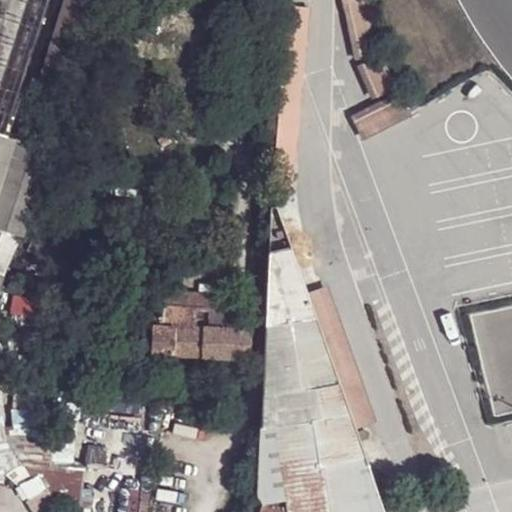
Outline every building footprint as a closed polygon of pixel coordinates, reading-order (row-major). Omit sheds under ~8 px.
[(0,0),(0,130),(6,132),(48,0),(0,0)] [(66,0),(29,113),(49,121),(64,83),(106,0),(66,0)] [(370,0),(342,0),(355,59),(383,52),(370,0)] [(312,6),(290,5),(273,189),(296,191),(312,6)] [(357,64),(372,99),(399,87),(383,54),(357,64)] [(400,90),(355,114),(358,119),(355,121),(366,140),(413,114),(400,90)] [(19,136),(0,195),(0,225),(4,227),(21,233),(27,235),(52,182),(58,168),(63,152),(19,136)] [(271,222),(269,276),(299,265),(283,220),(272,192),(271,222)] [(0,272),(5,275),(21,233),(4,227),(0,239),(0,272)] [(36,234),(29,250),(56,261),(64,245),(36,234)] [(269,276),(263,392),(287,389),(340,380),(308,290),(299,265),(269,276)] [(328,283),(308,290),(340,380),(356,427),(377,419),(328,283)] [(238,309),(239,294),(163,291),(163,306),(238,309)] [(38,316),(39,296),(31,296),(31,305),(14,303),(10,314),(38,316)] [(71,298),(39,296),(38,316),(70,318),(71,298)] [(141,304),(140,324),(154,325),(153,353),(211,356),(250,357),(251,357),(253,329),(238,328),(238,309),(163,306),(141,304)] [(93,380),(94,372),(94,367),(99,367),(99,354),(81,353),(80,380),(93,380)] [(140,357),(115,356),(114,368),(94,372),(93,380),(94,382),(137,384),(140,357)] [(0,358),(0,383),(3,384),(9,361),(0,358)] [(356,427),(340,380),(287,389),(292,422),(315,418),(329,511),(385,511),(363,450),(356,427)] [(142,511),(155,391),(61,384),(60,392),(60,398),(57,437),(1,432),(23,462),(34,479),(38,476),(63,511),(142,511)] [(60,398),(60,392),(42,390),(42,388),(34,387),(34,396),(60,398)] [(287,389),(263,392),(262,427),(292,422),(287,389)] [(262,427),(260,493),(263,500),(259,511),(329,511),(315,418),(292,422),(262,427)] [(465,467),(462,455),(443,460),(446,472),(465,467)] [(0,491),(14,489),(12,475),(11,470),(11,465),(4,466),(0,456),(0,491)] [(16,467),(11,470),(12,475),(19,486),(25,488),(35,505),(39,502),(51,495),(38,476),(34,479),(23,462),(16,467)] [(168,489),(166,511),(185,511),(188,491),(168,489)]
